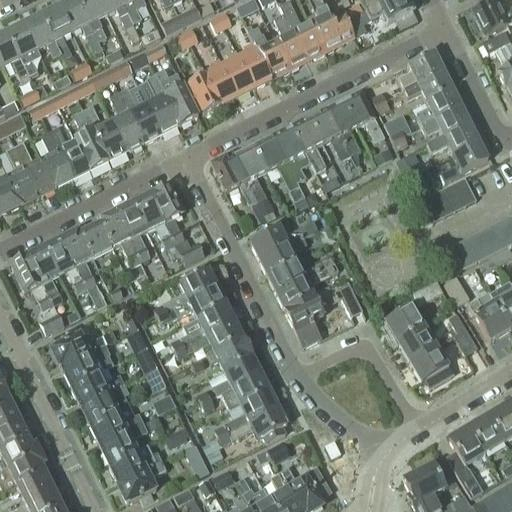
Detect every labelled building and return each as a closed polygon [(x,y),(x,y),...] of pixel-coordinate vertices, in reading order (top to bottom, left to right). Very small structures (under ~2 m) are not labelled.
[(97,26),(106,22),(94,0),(80,0),(75,3),(97,48),(105,44),(97,26)] [(139,46),(132,31),(116,0),(94,0),(106,22),(115,17),(131,50),(139,46)] [(116,0),(132,31),(140,26),(135,16),(144,12),(141,4),(147,1),(146,0),(116,0)] [(167,0),(146,0),(147,1),(148,0),(156,0),(164,15),(173,11),(167,0)] [(167,0),(173,11),(181,7),(177,0),(167,0)] [(271,0),(261,0),(256,3),(261,13),(275,6),(271,0)] [(316,0),(303,0),(313,19),(306,23),(310,32),(323,60),(332,56),(333,52),(340,49),(352,43),(344,27),(333,33),(328,25),(324,16),(316,0)] [(344,27),(352,43),(363,37),(359,30),(382,19),(387,28),(414,15),(409,4),(406,5),(403,0),(398,0),(364,17),(364,16),(362,17),(362,18),(348,25),(344,27)] [(364,17),(398,0),(372,0),(373,0),(359,7),(364,16),(364,17)] [(101,56),(97,48),(75,3),(57,12),(71,39),(81,34),(84,40),(83,41),(89,52),(93,60),(101,56)] [(253,5),(234,14),(236,18),(257,15),(253,5)] [(510,15),(500,20),(493,5),(473,15),(486,42),(511,28),(511,12),(509,14),(510,15)] [(288,6),(277,11),(282,21),(305,66),(311,63),(314,65),(323,60),(310,32),(302,36),(292,16),(293,16),(288,6)] [(209,8),(195,15),(199,24),(213,17),(209,8)] [(362,18),(362,17),(357,9),(343,16),(348,25),(362,18)] [(61,44),(71,39),(57,12),(40,21),(60,61),(59,61),(62,66),(70,61),(61,44)] [(222,35),(230,31),(224,19),(216,23),(222,35)] [(52,65),(59,61),(60,61),(40,21),(22,29),(36,57),(45,52),(52,65)] [(282,21),(272,26),(282,46),(275,50),(288,78),(298,73),(298,70),(305,66),(282,21)] [(214,39),(222,35),(216,23),(208,27),(214,39)] [(22,29),(5,38),(28,82),(27,82),(27,83),(36,79),(30,68),(40,63),(36,57),(22,29)] [(249,32),(244,34),(246,39),(251,49),(269,84),(276,81),(279,83),(288,78),(275,50),(273,51),(273,50),(271,47),(264,51),(256,34),(252,36),(249,32)] [(143,52),(160,44),(155,35),(138,43),(143,52)] [(188,51),(196,47),(191,35),(183,39),(188,51)] [(27,82),(28,82),(5,38),(0,40),(0,71),(1,74),(10,70),(21,90),(29,86),(27,83),(27,82)] [(511,54),(504,38),(481,49),(486,59),(495,55),(505,73),(497,77),(504,92),(506,91),(511,103),(511,54)] [(181,55),(188,51),(183,39),(175,43),(181,55)] [(270,87),(269,84),(251,49),(243,54),(246,61),(238,65),(253,95),(270,87)] [(160,50),(142,59),(142,60),(147,69),(165,60),(160,50)] [(108,70),(122,63),(118,55),(104,62),(108,70)] [(253,95),(238,65),(234,58),(226,62),(229,69),(221,73),(236,103),(253,95)] [(438,61),(434,61),(433,58),(406,72),(410,81),(398,87),(402,97),(442,77),(439,71),(441,68),(438,61)] [(133,75),(147,69),(142,60),(129,66),(133,75)] [(236,103),(221,73),(218,66),(209,70),(213,78),(204,82),(219,112),(236,103)] [(125,69),(106,78),(111,88),(130,78),(125,69)] [(74,87),(86,81),(83,73),(70,79),(74,87)] [(219,112),(204,82),(201,75),(192,79),(196,86),(187,90),(189,94),(183,97),(195,120),(201,118),(202,120),(219,112)] [(162,77),(153,82),(179,132),(197,123),(195,120),(183,97),(181,93),(175,80),(166,85),(162,77)] [(449,84),(445,84),(442,77),(402,97),(407,106),(420,100),(424,108),(454,93),(449,84)] [(106,78),(89,87),(94,96),(111,88),(106,78)] [(56,96),(70,89),(66,81),(52,88),(56,96)] [(153,82),(145,86),(154,106),(146,111),(161,141),(179,132),(153,82)] [(85,89),(71,96),(76,105),(76,106),(90,99),(85,89)] [(457,107),(459,104),(454,93),(424,108),(428,117),(416,123),(420,133),(460,113),(457,107)] [(34,95),(16,104),(21,113),(26,111),(39,105),(34,96),(34,95)] [(126,95),(117,100),(142,150),(161,141),(146,111),(136,115),(126,95)] [(71,96),(57,103),(61,112),(76,105),(71,96)] [(359,96),(341,105),(356,134),(363,130),(373,150),(383,145),(359,96)] [(373,112),(384,106),(381,99),(369,104),(373,112)] [(117,100),(108,104),(118,124),(109,129),(125,159),(142,150),(117,100)] [(341,105),(325,113),(349,162),(354,173),(358,171),(357,158),(359,157),(349,137),(356,134),(341,105)] [(0,114),(4,122),(17,116),(13,106),(0,112),(0,114)] [(377,120),(388,114),(384,106),(373,112),(377,120)] [(40,123),(53,116),(48,107),(35,114),(40,123)] [(91,113),(82,118),(107,168),(125,159),(109,129),(101,133),(91,113)] [(325,113),(307,122),(322,151),(329,147),(339,167),(349,162),(325,113)] [(467,120),(463,120),(460,113),(420,133),(425,143),(438,136),(442,145),(469,131),(469,130),(471,127),(467,120)] [(33,126),(40,123),(35,114),(28,117),(33,126)] [(83,142),(72,147),(73,149),(74,149),(88,178),(107,168),(82,118),(73,122),(83,142)] [(7,142),(25,133),(19,122),(1,131),(7,142)] [(307,122),(290,130),(292,133),(305,159),(310,170),(315,179),(324,174),(314,154),(322,151),(307,122)] [(391,148),(402,142),(393,124),(382,130),(391,148)] [(279,140),(272,143),(296,189),(304,185),(299,175),(310,170),(305,159),(292,133),(290,130),(279,136),(279,140)] [(477,139),(473,139),(469,131),(442,145),(425,153),(430,162),(446,153),(451,163),(481,147),(477,139)] [(74,149),(73,149),(65,153),(56,134),(47,138),(51,145),(71,186),(88,178),(74,149)] [(71,186),(51,145),(47,138),(39,142),(49,161),(40,166),(54,195),(71,186)] [(295,190),(296,189),(271,140),(251,150),(265,179),(276,174),(293,208),(302,204),(295,190)] [(395,155),(406,149),(402,142),(391,148),(395,155)] [(483,159),(485,156),(481,147),(451,163),(455,172),(439,180),(443,188),(487,167),(483,159)] [(54,195),(40,166),(31,170),(21,149),(12,153),(16,162),(37,203),(54,195)] [(254,184),(265,179),(251,150),(231,160),(232,163),(262,223),(263,222),(265,226),(274,222),(272,218),(273,217),(266,204),(265,205),(254,184)] [(37,203),(16,162),(12,153),(5,157),(15,178),(5,183),(20,212),(37,203)] [(262,223),(232,163),(225,166),(224,164),(212,169),(211,174),(224,200),(237,193),(247,213),(243,215),(252,233),(264,227),(262,223)] [(396,168),(395,168),(396,170),(404,185),(413,181),(404,163),(400,166),(396,168)] [(0,221),(20,212),(5,183),(0,185),(0,221)] [(328,187),(320,191),(323,197),(324,199),(325,199),(339,191),(338,191),(335,183),(328,187)] [(465,212),(476,206),(464,184),(453,189),(465,212)] [(423,188),(408,195),(415,208),(421,205),(429,201),(423,188)] [(454,217),(465,212),(453,189),(443,195),(454,217)] [(178,259),(189,253),(185,245),(182,246),(177,237),(176,238),(170,226),(180,221),(166,192),(148,201),(178,259)] [(443,223),(454,217),(443,195),(432,200),(443,223)] [(429,201),(421,205),(432,228),(443,223),(432,200),(429,201)] [(148,201),(131,210),(145,238),(154,234),(159,246),(158,246),(163,256),(164,256),(169,266),(179,261),(178,259),(148,201)] [(421,234),(432,228),(421,205),(415,208),(410,211),(421,234)] [(131,210),(114,218),(139,269),(148,264),(143,254),(142,254),(136,243),(145,238),(131,210)] [(114,218),(97,227),(111,255),(120,251),(125,263),(124,263),(129,273),(139,269),(114,218)] [(511,249),(511,224),(510,221),(500,227),(511,249)] [(97,227),(77,237),(91,265),(111,255),(97,227)] [(500,255),(511,249),(500,227),(488,232),(500,255)] [(278,233),(249,248),(257,264),(301,242),(302,244),(315,238),(316,237),(312,229),(283,243),(282,242),(278,233)] [(490,260),(500,255),(488,232),(478,238),(490,260)] [(77,237),(60,245),(85,295),(90,304),(96,316),(105,311),(99,299),(95,290),(94,291),(89,281),(88,282),(82,270),(91,265),(77,237)] [(479,266),(490,260),(478,238),(467,243),(479,266)] [(305,251),(301,244),(301,242),(257,264),(265,281),(295,266),(290,258),(305,251)] [(468,271),(479,266),(467,243),(457,249),(468,271)] [(60,245),(43,254),(57,282),(65,278),(71,290),(70,290),(75,300),(85,295),(60,245)] [(457,277),(468,271),(457,249),(446,254),(457,277)] [(189,253),(178,259),(179,261),(185,272),(203,263),(197,251),(190,254),(189,253)] [(43,254),(26,262),(51,312),(60,308),(55,298),(54,298),(48,287),(57,282),(43,254)] [(446,283),(457,277),(446,254),(435,260),(446,283)] [(511,262),(507,255),(493,263),(498,271),(511,263),(511,262)] [(51,312),(26,262),(9,271),(23,299),(32,295),(38,307),(37,308),(42,317),(38,319),(36,327),(38,330),(56,322),(51,312)] [(295,266),(265,281),(274,299),(332,270),(329,262),(300,277),(299,276),(295,266)] [(493,263),(478,272),(483,280),(498,271),(493,263)] [(332,270),(274,299),(283,315),(312,301),(308,292),(337,278),(333,270),(332,270)] [(166,307),(151,314),(156,324),(215,294),(206,277),(177,291),(182,301),(167,308),(166,307)] [(454,283),(442,290),(456,313),(468,306),(454,283)] [(312,301),(283,315),(302,353),(303,353),(319,345),(310,327),(322,321),(317,310),(323,307),(326,313),(340,306),(349,324),(361,318),(362,318),(347,288),(335,294),(335,293),(328,296),(327,294),(312,301)] [(418,312),(441,300),(435,288),(411,299),(418,312)] [(508,288),(488,300),(493,307),(508,334),(511,331),(511,295),(509,290),(508,288)] [(116,294),(108,298),(113,307),(121,303),(120,301),(116,294)] [(195,326),(224,311),(215,294),(156,324),(160,332),(190,317),(195,326)] [(475,305),(467,310),(488,346),(508,334),(493,307),(481,314),(475,305)] [(185,340),(169,349),(173,359),(232,328),(224,311),(195,326),(181,333),(185,340)] [(395,348),(422,332),(410,312),(383,328),(395,348)] [(455,340),(463,335),(455,320),(447,325),(455,340)] [(56,322),(38,330),(37,331),(43,342),(61,333),(56,322)] [(232,328),(173,359),(177,366),(187,361),(186,360),(192,357),(193,358),(207,351),(211,359),(212,360),(241,346),(232,328)] [(407,369),(434,352),(422,332),(395,348),(407,369)] [(54,352),(49,355),(58,375),(102,354),(101,351),(109,347),(106,340),(97,345),(83,352),(77,341),(74,334),(50,345),(54,352)] [(463,362),(475,355),(463,335),(455,340),(452,342),(463,362)] [(136,336),(129,340),(135,352),(142,349),(136,336)] [(211,359),(205,362),(209,371),(216,368),(221,379),(250,365),(241,346),(212,360),(211,359)] [(450,381),(445,372),(434,352),(407,369),(418,388),(422,386),(427,394),(450,381)] [(102,354),(58,375),(68,395),(97,381),(107,376),(113,373),(107,362),(108,361),(104,353),(102,354)] [(150,364),(138,370),(143,380),(143,382),(143,381),(155,376),(150,364)] [(198,365),(189,370),(193,379),(203,374),(198,365)] [(220,401),(259,382),(250,365),(221,379),(225,387),(212,394),(216,402),(220,400),(220,401)] [(97,381),(68,395),(77,414),(121,392),(116,383),(111,385),(107,376),(97,381)] [(143,381),(143,382),(152,400),(164,394),(155,376),(143,381)] [(259,382),(220,401),(228,417),(238,412),(239,413),(267,399),(259,382)] [(121,392),(77,414),(87,434),(128,414),(123,402),(125,401),(121,392)] [(0,414),(9,410),(1,393),(0,394),(0,414)] [(205,397),(195,402),(200,410),(209,405),(205,397)] [(228,428),(212,435),(217,445),(276,416),(267,399),(239,413),(243,422),(228,430),(228,428)] [(209,405),(200,410),(204,418),(213,413),(209,405)] [(0,436),(18,427),(9,410),(0,414),(0,436)] [(503,449),(511,443),(511,418),(507,410),(487,422),(503,449)] [(128,414),(87,434),(96,453),(140,431),(135,421),(133,423),(128,414)] [(285,441),(282,435),(285,433),(276,416),(217,445),(201,453),(209,470),(222,464),(217,454),(220,452),(221,453),(236,445),(237,446),(251,438),(256,448),(261,445),(264,451),(285,441)] [(484,460),(503,449),(487,422),(467,433),(484,460)] [(18,427),(0,436),(0,458),(27,445),(18,427)] [(106,473),(135,459),(134,457),(129,447),(144,440),(140,431),(96,453),(106,473)] [(465,471),(484,460),(467,433),(447,446),(455,458),(445,464),(469,505),(481,498),(465,471)] [(179,435),(162,443),(168,456),(185,447),(179,435)] [(0,458),(0,478),(6,475),(7,475),(35,462),(27,445),(0,458)] [(279,450),(265,457),(271,466),(273,471),(290,462),(281,449),(279,450)] [(135,459),(106,473),(115,491),(159,470),(158,469),(160,468),(156,460),(154,460),(151,462),(146,452),(134,457),(135,459)] [(265,457),(254,462),(259,471),(269,467),(265,457)] [(0,478),(4,487),(0,488),(0,499),(0,500),(14,493),(43,479),(35,462),(7,475),(6,475),(0,478)] [(436,511),(431,502),(455,490),(441,466),(401,487),(408,501),(404,502),(409,511),(436,511)] [(505,484),(511,479),(511,468),(500,475),(505,484)] [(159,470),(115,491),(126,511),(139,505),(142,511),(153,507),(149,499),(154,497),(148,485),(163,478),(159,470)] [(285,476),(277,481),(296,511),(318,511),(320,511),(317,506),(328,500),(328,499),(329,499),(314,475),(314,476),(314,477),(313,478),(304,483),(293,490),(285,476)] [(216,497),(232,488),(226,476),(210,484),(216,497)] [(0,511),(20,511),(52,497),(43,479),(14,493),(19,502),(0,511)] [(277,500),(268,505),(271,511),(296,511),(277,481),(268,486),(277,500)] [(242,485),(233,490),(235,493),(241,503),(246,511),(271,511),(268,505),(261,495),(252,500),(249,496),(242,485)] [(206,486),(200,490),(206,501),(213,497),(206,486)] [(511,511),(511,487),(502,493),(511,511)] [(511,511),(502,493),(480,506),(483,511),(511,511)] [(175,511),(176,511),(192,504),(188,495),(172,503),(175,511)] [(58,511),(52,497),(20,511),(58,511)] [(468,511),(463,502),(445,511),(468,511)] [(233,511),(246,511),(241,503),(231,509),(233,511)]
